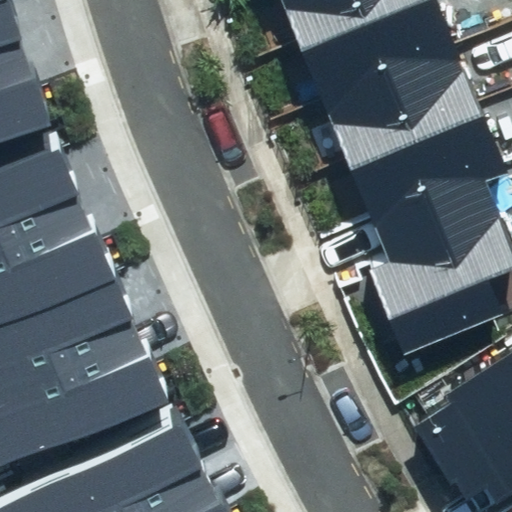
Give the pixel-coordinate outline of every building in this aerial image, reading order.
[(0,0),(0,10),(21,3),(19,0),(0,0)] [(456,16),(449,0),(311,0),(296,6),(322,70),(456,16)] [(482,80),(456,16),(322,70),(348,134),(482,80)] [(30,43),(0,53),(0,106),(47,90),(30,43)] [(508,144),(482,80),(348,134),(374,198),(483,154),(508,144)] [(0,211),(2,211),(0,204),(0,189),(74,158),(57,116),(0,139),(0,211)] [(511,224),(483,154),(374,198),(388,231),(369,239),(405,328),(503,288),(488,251),(511,241),(511,224)] [(93,198),(11,232),(2,211),(0,211),(0,291),(113,244),(93,198)] [(0,359),(57,336),(49,316),(129,283),(113,244),(0,291),(0,359)] [(0,434),(165,365),(146,319),(64,353),(57,336),(0,359),(0,434)] [(511,328),(405,393),(456,475),(488,456),(498,472),(511,464),(511,328)] [(91,511),(127,493),(117,473),(198,430),(175,387),(0,479),(0,511),(91,511)] [(241,511),(243,511),(220,467),(137,511),(127,493),(91,511),(241,511)]
